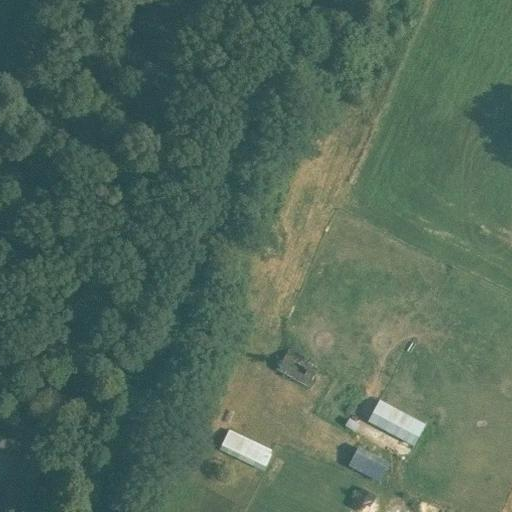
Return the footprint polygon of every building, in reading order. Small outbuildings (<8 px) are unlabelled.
[(288,350),(278,369),(308,386),(319,367),(288,350)] [(112,351),(106,364),(116,367),(121,354),(112,351)] [(71,410),(67,408),(70,401),(55,395),(47,418),(67,425),(71,410)] [(264,468),(272,449),(229,430),(220,449),(264,468)] [(23,511),(41,472),(40,471),(44,461),(23,451),(0,505),(17,511),(23,511)] [(352,505),(364,511),(366,511),(376,495),(362,487),(352,505)]
